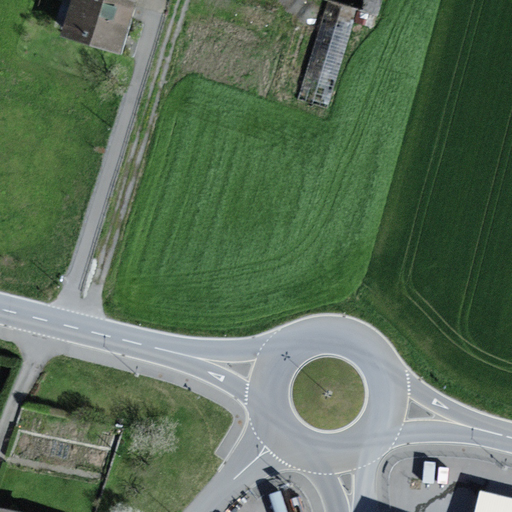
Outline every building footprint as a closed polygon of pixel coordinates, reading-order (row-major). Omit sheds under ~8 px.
[(139,0),(74,0),(64,35),(125,53),(139,0)] [(359,9),(329,0),(299,99),(328,108),(355,22),(359,9)] [(384,0),(327,0),(329,0),(359,9),(376,14),(380,15),(384,0)] [(359,9),(355,22),(373,27),(376,14),(359,9)] [(511,511),(511,495),(483,489),(477,511),(511,511)]
